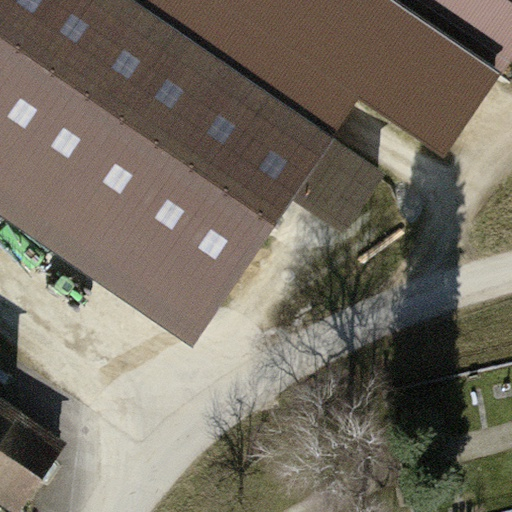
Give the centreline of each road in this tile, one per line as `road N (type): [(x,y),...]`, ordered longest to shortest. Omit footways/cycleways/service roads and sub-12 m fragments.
road 1 (unclassified): [(113,511),(140,449),(291,351),(511,281)]
road 2 (track): [(140,449),(55,353),(0,316)]
